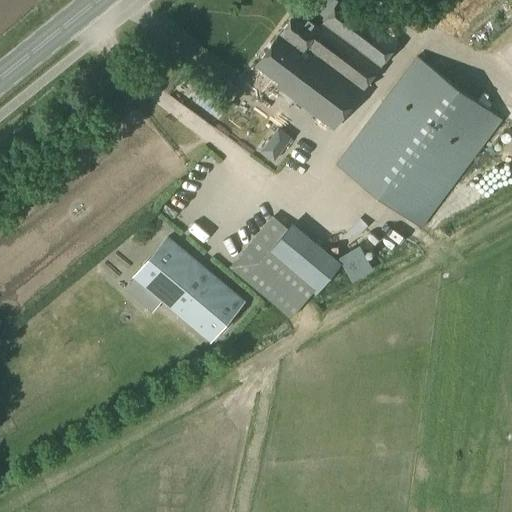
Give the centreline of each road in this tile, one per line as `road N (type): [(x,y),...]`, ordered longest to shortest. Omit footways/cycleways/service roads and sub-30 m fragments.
road 1 (track): [(366,0),(511,103)]
road 2 (primary): [(0,79),(97,0)]
